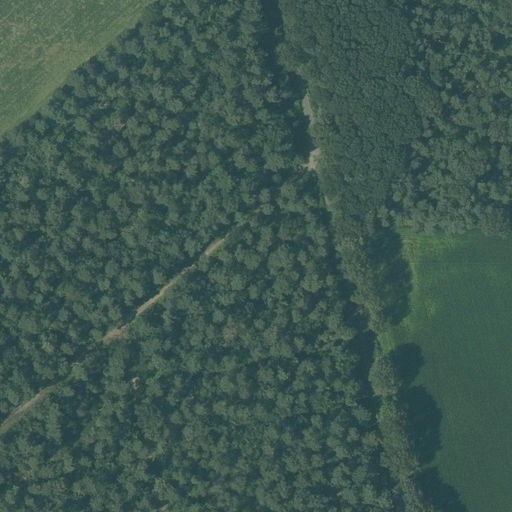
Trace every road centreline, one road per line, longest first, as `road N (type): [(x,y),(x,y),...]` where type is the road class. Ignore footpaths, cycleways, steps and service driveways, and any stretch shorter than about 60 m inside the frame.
road 1 (unclassified): [(400,511),(273,0)]
road 2 (track): [(317,166),(123,334)]
road 3 (track): [(164,511),(123,334)]
